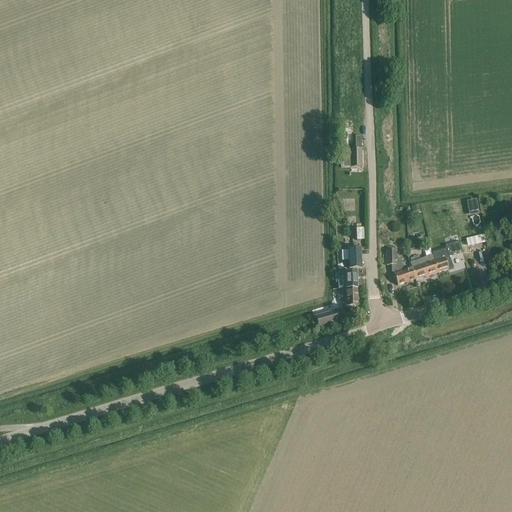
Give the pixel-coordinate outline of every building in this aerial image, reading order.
[(340,150),(340,168),(361,168),(361,137),(355,137),(355,149),(340,150)] [(452,269),(449,257),(462,253),(459,242),(445,247),(446,250),(432,254),(433,257),(431,257),(436,274),(452,269)] [(396,262),(396,259),(395,252),(394,252),(394,248),(387,248),(387,252),(385,252),(386,266),(391,266),(391,273),(393,273),(394,275),(397,286),(415,281),(412,269),(404,272),(400,261),(396,262)] [(361,269),(360,249),(348,250),(349,270),(361,269)] [(409,260),(412,269),(415,281),(436,274),(431,257),(422,260),(421,256),(409,260)] [(338,290),(357,290),(356,273),(346,274),(338,274),(338,290)] [(339,308),(342,307),(357,307),(357,290),(338,290),(339,308)] [(339,311),(316,318),(319,328),(342,321),(339,311)] [(354,318),(330,326),(332,332),(355,324),(354,318)] [(403,350),(402,345),(385,349),(387,355),(403,350)]
